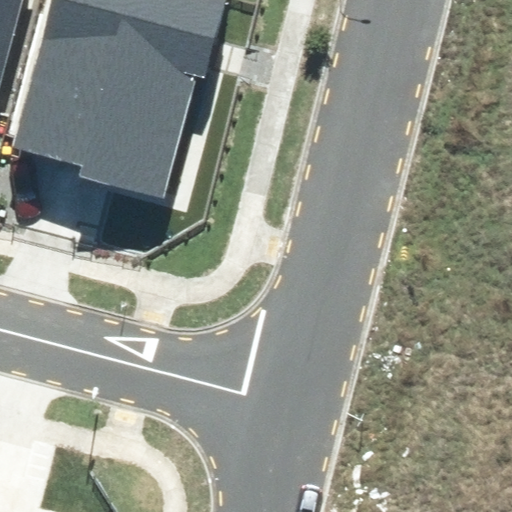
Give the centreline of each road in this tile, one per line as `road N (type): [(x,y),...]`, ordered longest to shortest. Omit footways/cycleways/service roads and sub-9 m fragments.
road 1 (residential): [(383,0),(281,394)]
road 2 (residential): [(281,394),(0,319)]
road 3 (residential): [(281,394),(251,511)]
